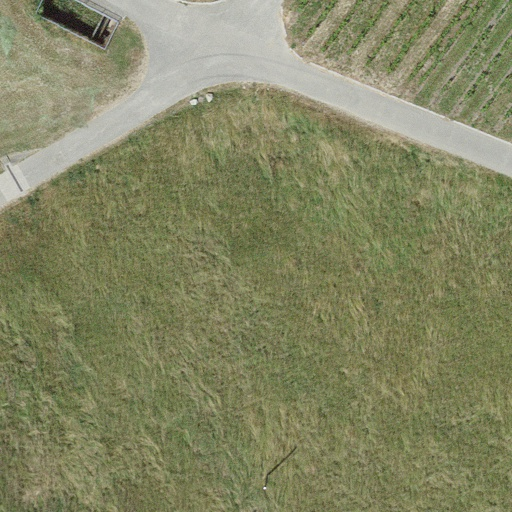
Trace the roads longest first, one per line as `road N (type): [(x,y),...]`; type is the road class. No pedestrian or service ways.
road 1 (track): [(511,161),(230,43),(148,0)]
road 2 (track): [(0,179),(230,43),(261,0)]
